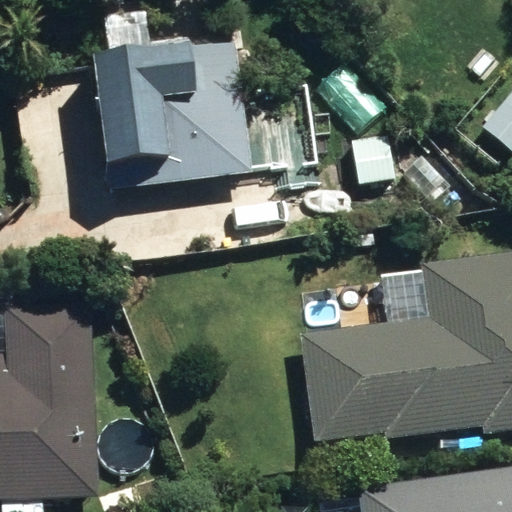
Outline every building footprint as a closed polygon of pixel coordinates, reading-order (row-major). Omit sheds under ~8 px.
[(98,71),(114,200),(254,181),(238,54),(98,71)] [(445,105),(465,129),(490,110),(471,85),(445,105)] [(431,326),(305,341),(316,449),(389,441),(390,446),(486,434),(487,440),(511,437),(511,260),(425,270),(431,326)] [(0,510),(102,507),(93,309),(7,312),(9,362),(0,362),(0,510)] [(511,511),(511,475),(360,497),(362,511),(511,511)]
